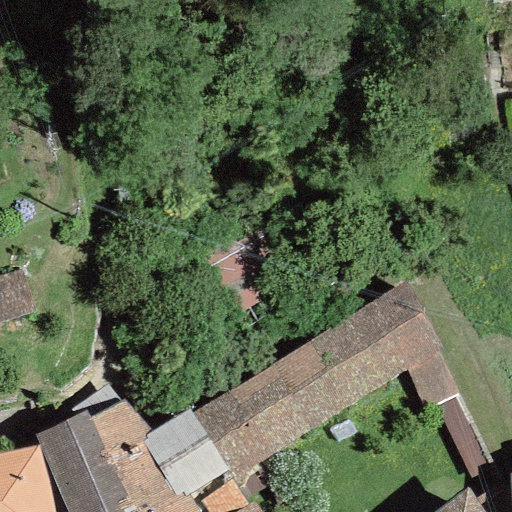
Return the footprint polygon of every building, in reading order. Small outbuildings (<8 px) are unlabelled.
[(0,322),(34,311),(21,271),(0,277),(0,322)] [(452,396),(458,393),(404,280),(190,414),(227,470),(234,480),(406,371),(424,410),(434,405),(452,396)] [(470,480),(489,471),(452,396),(434,405),(470,480)] [(48,467),(68,511),(197,511),(188,495),(186,491),(175,496),(140,439),(154,431),(123,400),(89,418),(85,410),(35,435),(48,467)] [(186,491),(188,495),(227,470),(190,414),(188,410),(154,431),(140,439),(175,496),(186,491)] [(0,511),(51,511),(36,446),(0,453),(0,511)] [(483,511),(467,488),(431,511),(260,511),(254,502),(237,511),(483,511)]
